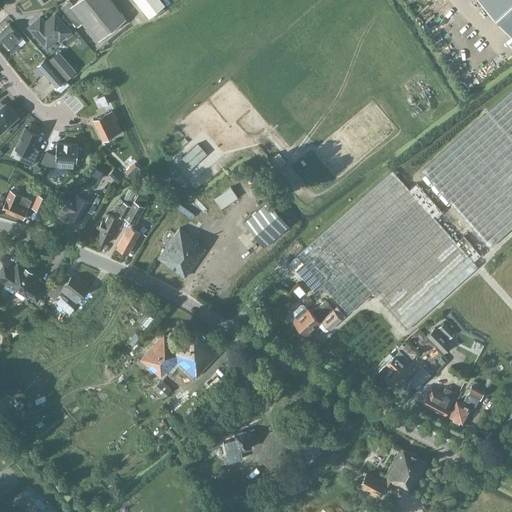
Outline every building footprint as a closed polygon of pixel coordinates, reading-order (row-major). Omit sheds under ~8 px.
[(124,19),(108,0),(77,0),(71,6),(68,2),(60,8),(75,27),(81,22),(97,41),(124,19)] [(159,0),(133,0),(139,7),(148,17),(163,5),(159,0)] [(511,0),(479,0),(511,35),(511,0)] [(59,41),(69,31),(54,14),(44,23),(39,17),(28,26),(39,39),(38,40),(43,45),(54,35),(59,41)] [(17,33),(8,24),(0,31),(0,43),(2,45),(3,44),(8,49),(21,36),(17,33)] [(48,61),(64,80),(73,72),(56,53),(48,61)] [(56,87),(64,80),(44,58),(35,65),(56,87)] [(12,72),(19,66),(14,60),(7,67),(12,72)] [(511,88),(421,170),(489,247),(511,226),(511,88)] [(104,95),(97,99),(99,103),(100,102),(102,106),(108,103),(104,95)] [(9,108),(5,104),(0,108),(0,131),(1,132),(7,127),(5,125),(11,120),(17,115),(10,107),(9,108)] [(93,119),(92,119),(102,140),(103,140),(117,134),(112,123),(116,121),(111,110),(93,119)] [(39,134),(25,127),(15,148),(23,152),(20,159),(31,165),(38,150),(32,147),(39,134)] [(193,162),(208,147),(199,137),(183,151),(193,162)] [(46,151),(42,162),(48,165),(55,165),(55,159),(77,161),(77,157),(81,157),(81,148),(78,148),(78,144),(70,143),(70,142),(64,141),(64,143),(57,142),(56,154),(52,154),(46,151)] [(175,158),(169,163),(183,183),(189,178),(175,158)] [(108,172),(103,170),(105,165),(94,162),(88,181),(103,186),(108,172)] [(117,164),(112,169),(117,175),(123,170),(117,164)] [(477,266),(473,262),(481,255),(462,234),(468,229),(459,220),(455,224),(417,183),(409,190),(392,171),(289,263),(314,292),(322,285),(347,314),(371,292),(405,330),(477,266)] [(232,181),(216,192),(223,203),(239,191),(232,181)] [(9,190),(6,199),(1,211),(23,220),(31,202),(20,197),(21,195),(9,190)] [(67,198),(62,208),(69,211),(67,215),(79,222),(85,210),(91,214),(101,196),(94,193),(89,203),(77,196),(74,202),(67,198)] [(138,194),(131,206),(124,218),(135,225),(148,200),(138,194)] [(36,197),(31,208),(37,211),(42,199),(36,197)] [(124,218),(131,206),(124,201),(117,214),(124,218)] [(268,201),(244,221),(264,246),(289,225),(268,201)] [(107,244),(116,226),(119,218),(108,213),(105,220),(102,219),(97,229),(100,230),(96,239),(107,244)] [(142,232),(134,228),(128,225),(124,232),(116,247),(128,253),(132,245),(134,246),(142,232)] [(167,242),(157,258),(185,278),(206,248),(177,226),(167,242)] [(15,291),(28,270),(25,268),(24,269),(16,263),(12,271),(3,265),(0,269),(0,279),(5,282),(4,284),(15,291)] [(31,272),(28,270),(15,291),(26,298),(27,296),(36,302),(44,290),(35,285),(39,278),(31,273),(31,272)] [(59,279),(47,293),(55,300),(62,291),(76,303),(87,289),(64,272),(59,279)] [(296,318),(292,322),(304,336),(321,321),(329,330),(342,319),(339,315),(342,313),(336,307),(333,309),(325,299),(312,311),(308,307),(307,308),(304,305),(301,305),(293,312),(293,315),(296,318)] [(446,340),(454,332),(443,321),(436,329),(434,327),(425,336),(444,354),(452,345),(446,340)] [(127,331),(133,335),(138,327),(132,324),(127,331)] [(210,345),(211,343),(191,325),(175,343),(163,333),(140,360),(159,378),(161,376),(165,371),(175,360),(195,377),(196,376),(218,352),(210,345)] [(410,344),(409,345),(404,341),(398,349),(396,347),(394,349),(374,369),(392,385),(408,368),(404,363),(415,351),(415,350),(416,348),(410,344)] [(172,389),(161,379),(152,389),(163,399),(172,389)] [(456,400),(447,417),(463,425),(471,409),(473,410),(478,400),(479,400),(483,391),(471,385),(466,394),(461,403),(456,400)] [(431,387),(427,394),(426,394),(422,403),(445,415),(449,406),(457,393),(445,387),(442,393),(431,387)] [(232,431),(227,425),(210,439),(212,442),(215,445),(232,431)] [(236,439),(224,442),(227,452),(226,452),(229,462),(243,458),(241,451),(251,448),(246,430),(235,433),(236,439)] [(358,487),(378,498),(385,487),(389,489),(392,484),(403,490),(403,489),(409,493),(427,463),(399,448),(395,456),(381,481),(366,473),(358,487)] [(369,511),(374,506),(363,499),(355,511),(369,511)]
